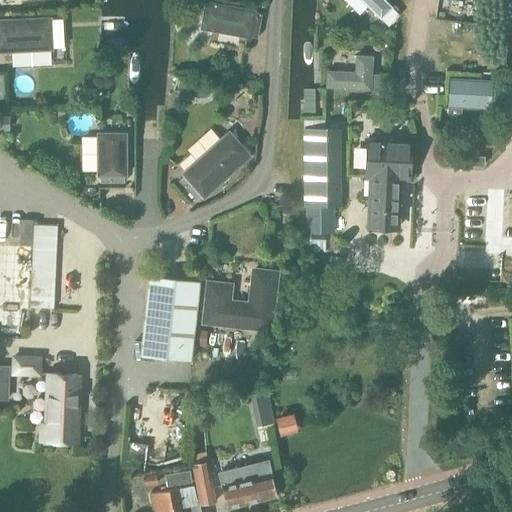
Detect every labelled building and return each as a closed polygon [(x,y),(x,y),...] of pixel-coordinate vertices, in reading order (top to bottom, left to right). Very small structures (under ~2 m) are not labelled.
[(364,0),(388,23),(399,11),(388,0),(364,0)] [(260,42),(265,18),(259,17),(259,14),(209,5),(205,33),(229,39),(241,41),(254,44),(254,41),(260,42)] [(0,46),(10,46),(55,44),(55,42),(55,41),(56,41),(66,40),(65,13),(54,13),(54,11),(49,12),(0,13),(0,46)] [(372,70),(372,52),(355,51),(354,68),(326,66),(324,84),(378,87),(379,71),(372,70)] [(449,74),(447,104),(491,107),(493,77),(449,74)] [(0,130),(9,131),(9,116),(0,115),(0,130)] [(333,230),(334,204),(340,204),(339,128),(304,128),(305,204),(308,205),(308,229),(333,230)] [(252,156),(229,130),(181,173),(184,176),(179,180),(196,200),(202,196),(204,199),(252,156)] [(124,176),(127,176),(127,132),(97,132),(97,176),(101,176),(101,182),(124,182),(124,176)] [(412,178),(413,141),(369,140),(367,177),(378,177),(377,195),(371,195),(370,227),(397,228),(398,196),(397,196),(397,178),(412,178)] [(472,155),(472,164),(485,165),(485,156),(472,155)] [(31,245),(33,219),(21,219),(20,244),(31,245)] [(33,244),(30,306),(53,307),(57,224),(55,224),(34,223),(33,244)] [(271,330),(277,275),(275,274),(254,271),(250,305),(229,303),(231,286),(208,284),(204,323),(271,330)] [(190,361),(199,282),(149,276),(140,356),(190,361)] [(39,375),(40,359),(14,358),(13,374),(39,375)] [(0,399),(8,400),(10,365),(0,365),(0,399)] [(40,422),(39,441),(73,443),(77,376),(51,375),(48,422),(40,422)] [(281,432),(296,428),(293,414),(278,418),(281,432)] [(219,471),(221,476),(228,506),(276,495),(271,472),(268,459),(219,471)] [(218,502),(210,460),(192,463),(200,505),(218,502)] [(193,481),(190,469),(165,474),(168,486),(193,481)] [(144,486),(158,483),(156,474),(143,476),(144,486)] [(153,511),(180,511),(177,489),(150,494),(153,511)]
